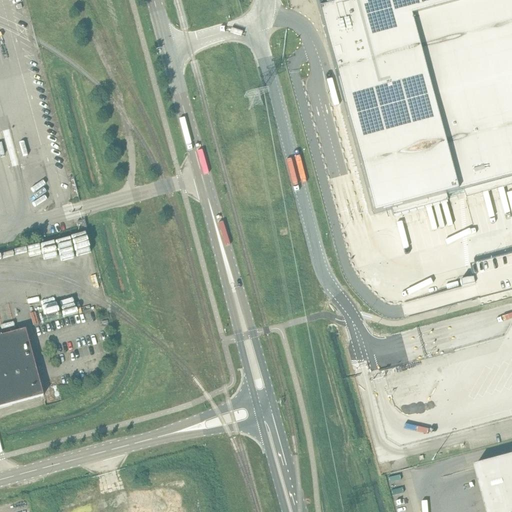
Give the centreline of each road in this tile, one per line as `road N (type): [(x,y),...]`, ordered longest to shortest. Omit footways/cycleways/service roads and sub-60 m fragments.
road 1 (unknown): [(256,27),(294,19),(312,34),(379,256),(415,265),(511,240)]
road 2 (unclassified): [(0,481),(257,410)]
road 3 (unclassified): [(215,225),(153,0)]
road 4 (unclassified): [(273,406),(215,225)]
road 5 (unclassified): [(257,410),(215,225)]
